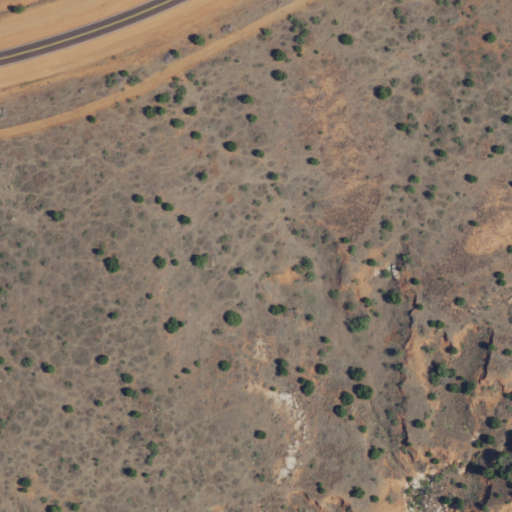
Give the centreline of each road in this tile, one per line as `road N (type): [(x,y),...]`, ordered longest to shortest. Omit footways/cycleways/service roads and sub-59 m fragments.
road 1 (residential): [(323,0),(129,110),(0,148)]
road 2 (secondary): [(135,0),(0,48)]
